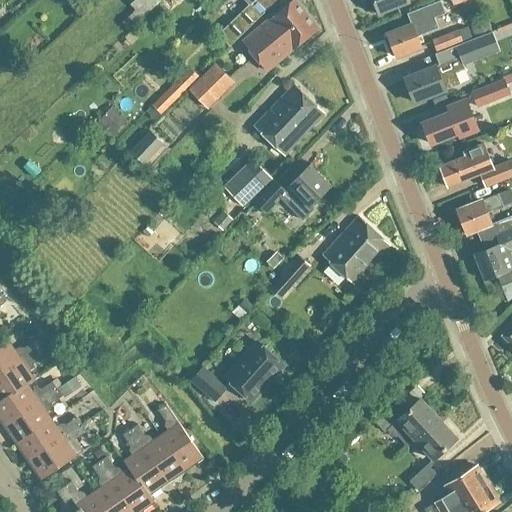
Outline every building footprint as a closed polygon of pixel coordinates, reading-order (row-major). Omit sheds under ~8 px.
[(158,0),(131,0),(129,2),(136,9),(122,22),(128,28),(141,16),(158,0)] [(266,70),(319,27),(296,0),(292,0),(242,41),(266,70)] [(373,0),(379,13),(409,1),(408,0),(373,0)] [(440,0),(407,13),(411,24),(387,33),(391,44),(389,45),(388,48),(390,54),(393,56),(395,55),(396,57),(422,47),(417,36),(438,28),(434,17),(445,13),(440,0)] [(229,46),(261,14),(251,4),(250,3),(218,35),(229,46)] [(468,26),(458,30),(463,41),(472,37),(468,26)] [(463,41),(458,30),(432,40),(437,51),(463,41)] [(481,51),(476,38),(437,53),(442,64),(405,78),(414,102),(446,90),(445,88),(460,83),(455,71),(464,67),(461,59),(481,51)] [(208,108),(235,82),(216,63),(190,89),(208,108)] [(162,115),(190,87),(200,77),(190,67),(152,104),(162,115)] [(478,107),(497,99),(490,83),(471,91),(478,107)] [(285,155),(324,113),(294,84),(254,126),(285,155)] [(461,138),(480,130),(466,97),(447,105),(450,112),(423,123),(431,144),(459,132),(461,138)] [(114,105),(96,123),(104,131),(122,113),(114,105)] [(165,144),(151,130),(132,150),(145,164),(165,144)] [(492,168),(482,144),(462,152),(464,156),(440,166),(448,186),(480,174),(485,186),(511,175),(511,162),(511,161),(492,168)] [(309,206),(331,185),(311,165),(285,190),(276,181),(256,202),(266,212),(281,197),(287,204),(298,194),(309,206)] [(241,205),(264,184),(247,166),(224,187),(241,205)] [(492,224),(487,212),(502,206),(497,194),(457,210),(467,234),(492,224)] [(223,210),(214,220),(223,229),(232,219),(223,210)] [(499,233),(511,227),(511,215),(495,223),(499,233)] [(354,284),(390,244),(358,216),(323,255),(354,284)] [(511,227),(499,233),(503,242),(474,254),(485,280),(497,275),(502,286),(511,281),(511,227)] [(277,250),(267,261),(273,268),(284,257),(277,250)] [(291,286),(310,264),(301,256),(281,277),(291,286)] [(511,281),(502,286),(508,302),(508,301),(511,297),(511,281)] [(245,298),(238,305),(247,313),(254,306),(245,298)] [(238,305),(232,312),(241,320),(247,313),(238,305)] [(511,345),(511,324),(502,335),(511,345)] [(0,375),(40,348),(35,340),(24,348),(19,347),(15,350),(9,342),(0,347),(0,375)] [(283,365),(257,341),(225,376),(252,400),(283,365)] [(311,343),(305,347),(307,352),(312,355),(317,351),(316,346),(311,343)] [(0,401),(34,378),(29,371),(33,368),(34,363),(45,355),(40,348),(0,375),(0,401)] [(203,367),(192,379),(214,399),(225,387),(203,367)] [(0,421),(3,426),(57,388),(52,381),(41,388),(36,388),(32,390),(27,384),(35,379),(34,378),(0,401),(0,421)] [(51,419),(46,411),(50,408),(51,403),(62,396),(57,388),(3,426),(15,443),(51,419)] [(416,440),(440,418),(421,397),(412,406),(404,396),(376,421),(384,431),(387,429),(392,435),(398,435),(408,446),(415,439),(416,440)] [(204,458),(166,404),(158,409),(166,420),(165,426),(168,430),(161,435),(185,471),(204,458)] [(28,461),(82,424),(77,416),(66,424),(61,423),(56,426),(51,419),(15,443),(28,461)] [(433,459),(457,437),(440,418),(416,440),(433,459)] [(83,450),(76,439),(87,431),(82,424),(28,461),(40,480),(83,450)] [(185,471),(161,435),(153,440),(150,436),(145,434),(137,424),(130,429),(168,483),(185,471)] [(168,483),(130,429),(122,434),(130,445),(130,450),(133,454),(125,460),(155,503),(156,502),(150,495),(168,483)] [(140,511),(155,503),(125,460),(124,460),(129,468),(123,472),(120,468),(115,467),(107,456),(100,461),(134,511),(140,511)] [(134,511),(100,461),(92,466),(100,477),(99,482),(102,486),(94,491),(108,511),(134,511)] [(418,489),(438,470),(431,463),(411,482),(418,489)] [(440,511),(441,511),(489,483),(484,476),(486,474),(483,471),(482,472),(477,465),(444,485),(450,494),(435,502),(440,511)] [(108,511),(94,491),(87,496),(84,492),(79,491),(72,480),(64,486),(82,511),(108,511)] [(480,511),(499,501),(497,497),(499,496),(494,489),(493,490),(489,483),(441,511),(480,511)] [(82,511),(64,486),(57,490),(65,502),(71,497),(79,508),(73,511),(82,511)] [(440,511),(435,502),(424,509),(426,511),(440,511)]
